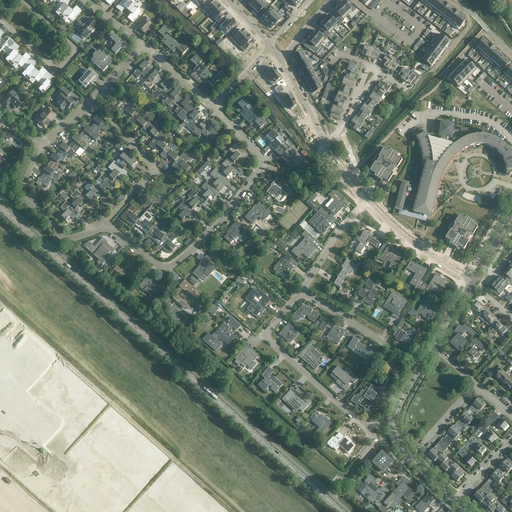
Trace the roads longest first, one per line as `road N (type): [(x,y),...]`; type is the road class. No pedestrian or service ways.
road 1 (secondary): [(341,511),(0,206)]
road 2 (residential): [(396,423),(369,427),(264,333),(301,293)]
road 3 (residential): [(165,268),(200,242),(259,169),(256,150),(214,107)]
road 4 (residential): [(0,18),(62,67),(75,45),(21,0)]
road 5 (residential): [(104,224),(65,238),(30,202),(21,187),(42,145)]
road 6 (residential): [(420,365),(301,293)]
road 7 (residential): [(471,281),(368,201)]
